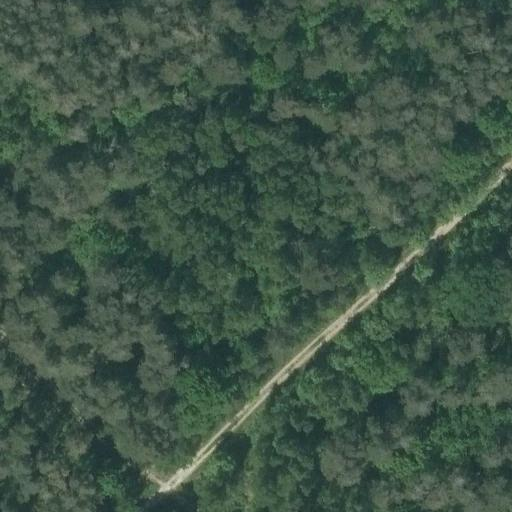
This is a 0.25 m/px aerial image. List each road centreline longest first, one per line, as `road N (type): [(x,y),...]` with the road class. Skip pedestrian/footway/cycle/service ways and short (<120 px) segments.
road 1 (track): [(511,164),(141,511)]
road 2 (track): [(0,313),(181,511)]
